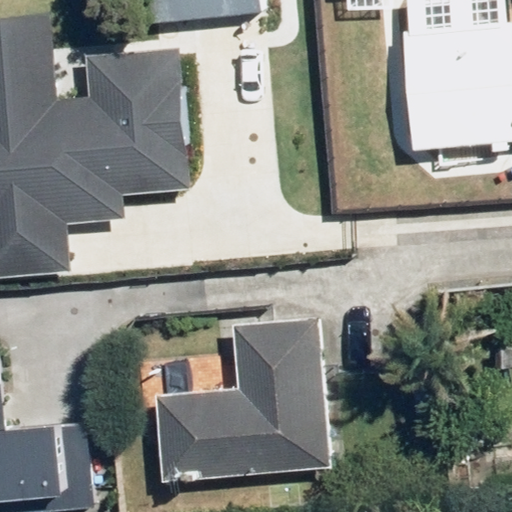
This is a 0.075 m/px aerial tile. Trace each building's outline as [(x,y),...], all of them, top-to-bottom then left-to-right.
[(0,263),(78,254),(73,206),(133,199),(131,184),(207,175),(191,36),(94,47),(98,78),(73,81),(63,0),(19,0),(0,2),(0,263)] [(141,0),(143,20),(252,10),(251,0),(141,0)] [(314,0),(316,18),(425,8),(424,0),(314,0)] [(410,24),(420,142),(511,134),(511,11),(511,0),(456,0),(458,19),(410,24)] [(213,213),(106,216),(107,272),(214,269),(213,213)] [(160,388),(167,474),(339,461),(326,310),(240,317),(245,382),(160,388)] [(0,508),(103,501),(96,412),(11,418),(5,342),(0,342),(0,508)]
